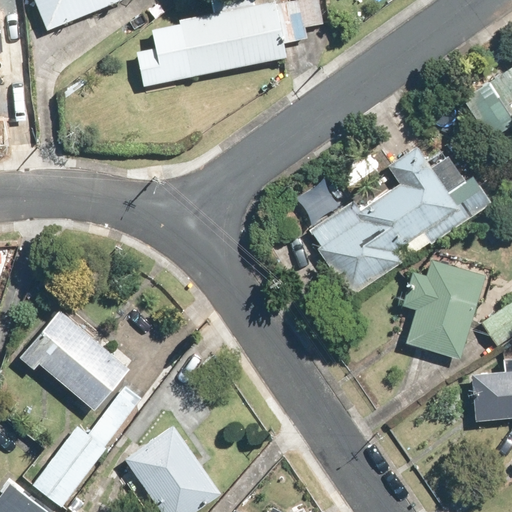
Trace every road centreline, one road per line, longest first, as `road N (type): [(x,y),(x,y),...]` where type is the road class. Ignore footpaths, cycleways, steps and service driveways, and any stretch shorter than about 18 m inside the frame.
road 1 (residential): [(171,222),(482,0)]
road 2 (residential): [(396,511),(223,263),(171,222)]
road 3 (residential): [(171,222),(114,206),(0,194)]
